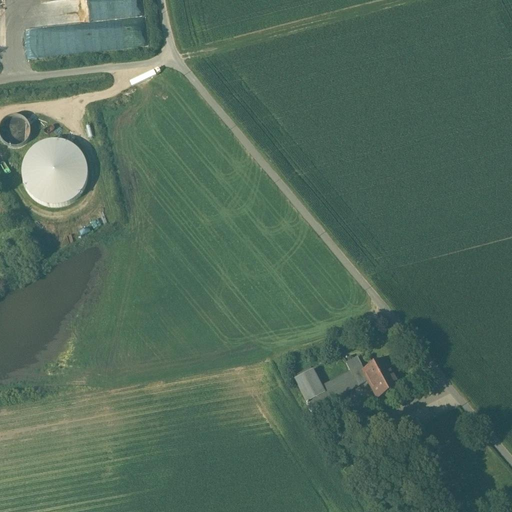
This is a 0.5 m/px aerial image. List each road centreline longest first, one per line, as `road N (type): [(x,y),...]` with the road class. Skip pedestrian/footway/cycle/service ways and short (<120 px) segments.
road 1 (unclassified): [(511,465),(177,62)]
road 2 (track): [(413,0),(177,62)]
road 3 (unclassified): [(0,81),(177,62)]
